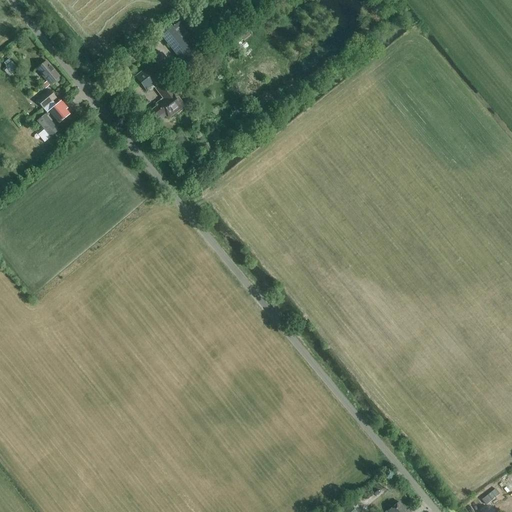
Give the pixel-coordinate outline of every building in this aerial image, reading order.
[(243,13),(250,7),(246,2),(239,8),(243,13)] [(202,48),(181,20),(172,27),(167,21),(156,30),(179,59),(165,69),(176,80),(188,70),(183,64),(202,48)] [(45,89),(49,85),(59,77),(46,62),(36,70),(47,82),(43,86),(45,89)] [(12,64),(6,69),(12,77),(19,71),(12,64)] [(164,76),(155,64),(143,73),(142,72),(135,77),(146,91),(164,76)] [(172,92),(165,83),(156,90),(163,99),(156,105),(158,107),(152,111),(158,118),(159,117),(160,120),(165,116),(167,119),(184,106),(172,92)] [(43,110),(56,99),(49,90),(36,101),(43,110)] [(59,103),(48,112),(58,125),(69,115),(59,103)] [(43,117),(35,123),(49,139),(57,133),(43,117)] [(481,511),(495,511),(505,508),(499,495),(478,505),(481,511)] [(409,511),(408,510),(406,511),(399,503),(388,511),(387,511),(409,511)]
